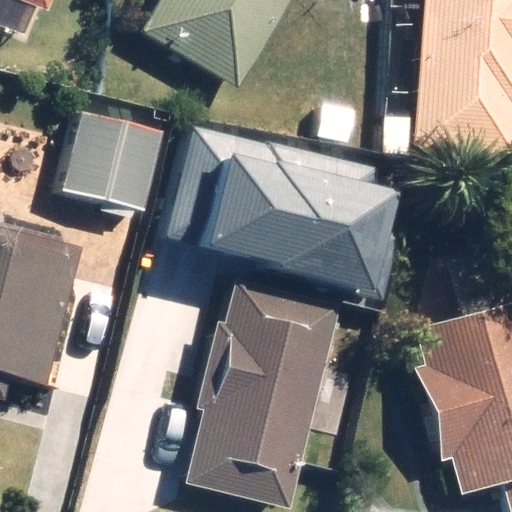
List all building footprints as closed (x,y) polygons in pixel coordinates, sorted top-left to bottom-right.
[(0,0),(0,2),(35,16),(41,0),(0,0)] [(285,0),(140,0),(121,35),(230,97),(285,0)] [(511,0),(412,0),(401,148),(498,156),(502,115),(511,115),(511,0)] [(151,133),(69,113),(49,196),(131,216),(151,133)] [(253,174),(174,157),(155,242),(235,259),(253,174)] [(0,382),(34,391),(66,254),(0,238),(0,382)] [(172,478),(186,481),(184,496),(267,511),(278,511),(318,306),(224,288),(213,342),(199,340),(172,478)] [(496,489),(502,511),(511,511),(511,311),(511,309),(389,343),(422,464),(441,459),(453,501),(496,489)]
